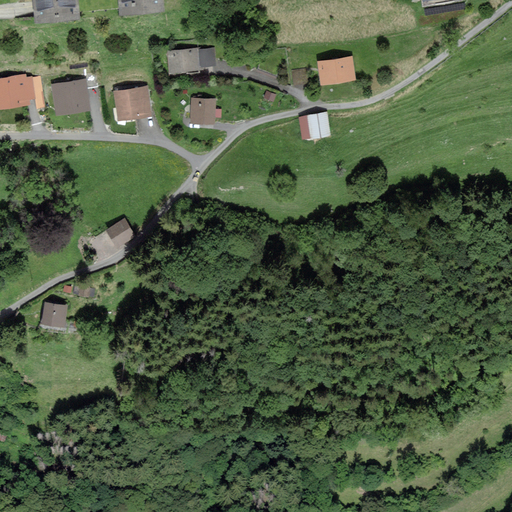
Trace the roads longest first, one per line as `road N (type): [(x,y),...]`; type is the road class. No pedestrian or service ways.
road 1 (residential): [(202,169),(255,123),(386,94),(511,1)]
road 2 (track): [(197,174),(200,208),(218,222),(286,237),(343,235),(459,204),(511,210)]
road 3 (residential): [(0,314),(121,255),(202,169)]
road 4 (residential): [(0,136),(150,143),(183,152),(202,169)]
